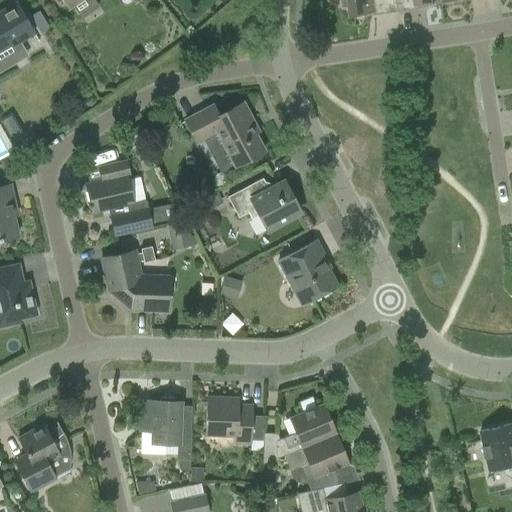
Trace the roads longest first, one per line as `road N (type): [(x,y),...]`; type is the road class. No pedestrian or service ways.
road 1 (residential): [(82,354),(42,177),(50,156),(171,82),(281,65)]
road 2 (residential): [(396,298),(281,65)]
road 3 (residential): [(82,354),(280,353),(317,342)]
road 4 (residential): [(281,65),(479,35)]
road 5 (residential): [(508,225),(479,35)]
road 6 (residential): [(396,511),(390,475),(362,414),(317,342)]
road 7 (residential): [(119,511),(82,354)]
road 8 (residential): [(511,371),(470,367),(436,348),(396,298)]
